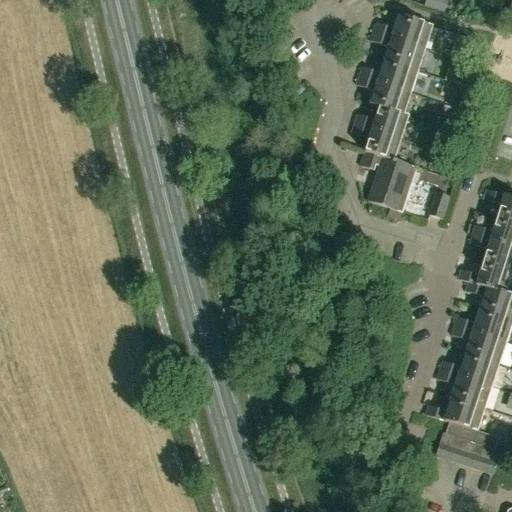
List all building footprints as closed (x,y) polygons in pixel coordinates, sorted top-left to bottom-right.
[(378,24),(375,34),(426,50),(433,28),(400,17),(395,30),(378,24)] [(419,72),(426,50),(375,34),(372,43),(389,48),(385,61),(419,72)] [(412,94),(419,72),(385,61),(381,74),(364,68),(361,78),(412,94)] [(405,116),(412,94),(361,78),(358,87),(375,92),(370,106),(380,109),(405,116)] [(409,118),(405,116),(380,109),(376,121),(358,116),(355,125),(402,140),(409,118)] [(395,162),(402,140),(355,125),(352,134),(370,140),(366,153),(395,162)] [(417,169),(395,162),(366,153),(361,167),(379,173),(369,203),(390,210),(387,218),(401,222),(403,214),(417,169)] [(502,207),(498,220),(511,224),(511,199),(487,192),(484,201),(502,207)] [(436,193),(429,217),(443,221),(451,198),(436,193)] [(511,248),(511,224),(498,220),(493,233),(476,227),(473,236),(511,248)] [(511,272),(511,248),(473,236),(470,245),(488,251),(484,264),(511,272)] [(505,295),(511,274),(511,272),(484,264),(479,276),(462,271),(459,280),(469,284),(505,295)] [(511,296),(505,295),(469,284),(466,293),(484,299),(480,312),(511,321),(511,296)] [(507,345),(511,328),(511,321),(480,312),(476,324),(458,319),(455,328),(507,345)] [(500,367),(507,345),(455,328),(452,337),(470,343),(466,356),(500,367)] [(493,389),(500,367),(466,356),(462,368),(444,363),(441,372),(493,389)] [(486,411),(493,389),(441,372),(438,381),(456,386),(452,400),(486,411)] [(478,433),(486,411),(452,400),(447,413),(429,407),(426,417),(478,433)] [(448,461),(455,439),(444,435),(436,457),(448,461)] [(459,465),(466,442),(455,439),(448,461),(459,465)] [(470,468),(477,446),(466,442),(459,465),(470,468)] [(482,472),(489,450),(477,446),(470,468),(482,472)] [(500,453),(489,450),(482,472),(492,476),(500,453)]
